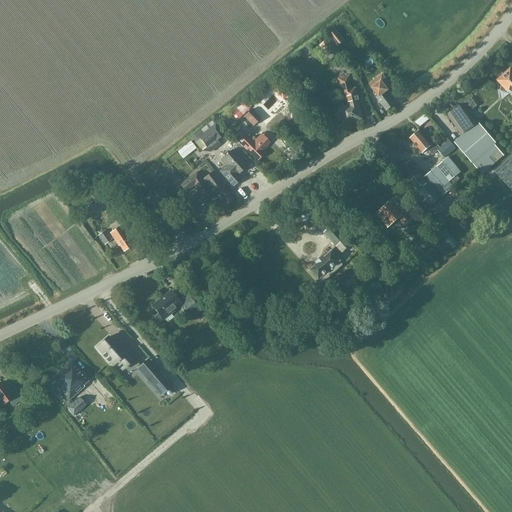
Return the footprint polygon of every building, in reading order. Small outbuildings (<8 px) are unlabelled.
[(336,30),(328,36),(337,47),(342,43),(338,38),(340,36),(336,30)] [(327,40),(319,46),(326,55),(334,49),(327,40)] [(496,80),(501,86),(500,90),(508,93),(510,91),(511,92),(511,69),(510,67),(496,80)] [(378,76),(369,83),(371,86),(379,97),(377,99),(386,111),(394,105),(395,104),(386,92),(392,87),(381,73),(378,76)] [(358,121),(358,120),(357,119),(362,118),(355,88),(352,89),(349,76),(337,79),(340,93),(343,92),(347,104),(337,107),(342,125),(358,121)] [(280,82),(278,85),(288,95),(290,93),(280,82)] [(470,100),(448,114),(452,120),(462,135),(477,125),(474,120),(468,111),(478,104),(479,104),(474,97),(470,100)] [(266,112),(263,109),(256,101),(252,106),(262,116),(266,112)] [(243,115),(249,109),(242,102),(236,108),(243,115)] [(253,126),(259,120),(260,119),(251,110),(244,117),(253,126)] [(419,128),(430,119),(425,113),(414,122),(419,128)] [(195,134),(206,147),(215,140),(216,141),(224,135),(212,120),(195,134)] [(334,120),(325,122),(327,131),(337,129),(334,120)] [(482,175),(504,156),(495,144),(496,143),(481,125),(455,144),(472,163),(482,175)] [(261,152),(270,143),(269,143),(261,134),(260,134),(253,142),(242,130),(234,138),(257,161),(264,154),(263,154),(261,152)] [(444,158),(455,148),(449,141),(440,149),(434,142),(430,145),(427,140),(424,137),(419,131),(410,139),(422,153),(428,149),(433,155),(438,151),(444,158)] [(189,142),(177,151),(182,158),(194,149),(189,142)] [(238,174),(248,166),(242,159),(241,160),(232,150),(226,155),(225,153),(221,157),(223,158),(222,159),(227,164),(219,172),(233,187),(240,181),(235,175),(237,173),(238,174)] [(511,189),(511,156),(511,157),(495,173),(511,190),(511,189)] [(449,182),(460,172),(448,158),(424,178),(428,183),(418,192),(430,207),(454,188),(449,182)] [(428,183),(424,178),(410,162),(400,170),(418,192),(428,183)] [(196,172),(188,178),(193,186),(203,199),(211,193),(215,198),(217,197),(224,206),(233,199),(213,171),(202,180),(200,177),(196,172)] [(482,186),(475,192),(481,200),(480,201),(492,216),(501,209),(482,186)] [(102,211),(110,204),(98,188),(90,194),(102,211)] [(389,228),(399,219),(401,221),(403,222),(404,223),(407,223),(409,223),(411,222),(413,219),(403,206),(402,207),(396,201),(397,201),(395,200),(388,206),(388,205),(388,206),(388,207),(385,210),(384,209),(377,215),(377,216),(388,228),(388,229),(389,228)] [(336,247),(345,238),(333,224),(323,233),(336,247)] [(123,251),(131,246),(119,227),(110,233),(118,246),(120,245),(123,251)] [(104,245),(111,240),(105,230),(97,236),(104,245)] [(322,283),(342,265),(339,262),(340,261),(331,251),(332,251),(331,250),(330,251),(323,257),(322,256),(321,257),(322,258),(317,263),(316,262),(315,262),(316,264),(309,270),(308,270),(309,271),(318,281),(319,280),(322,283)] [(154,318),(157,322),(159,322),(162,320),(163,321),(180,307),(184,312),(195,303),(185,292),(177,298),(171,290),(151,306),(158,314),(155,316),(154,318)] [(351,311),(345,304),(337,311),(343,318),(351,311)] [(122,370),(135,359),(121,343),(117,346),(108,335),(94,347),(110,365),(114,361),(122,370)] [(213,357),(216,351),(210,349),(208,355),(213,357)] [(82,385),(88,381),(72,362),(51,379),(68,400),(83,387),(82,385)] [(151,364),(144,370),(149,376),(146,379),(160,396),(171,386),(151,364)] [(16,367),(11,370),(17,381),(22,378),(16,367)] [(135,404),(154,393),(144,377),(125,388),(135,404)] [(0,382),(0,403),(2,406),(8,401),(13,406),(22,399),(13,388),(9,392),(1,382),(0,382)] [(73,415),(85,404),(79,397),(66,408),(73,415)] [(5,431),(0,434),(0,439),(1,441),(8,435),(5,431)]
